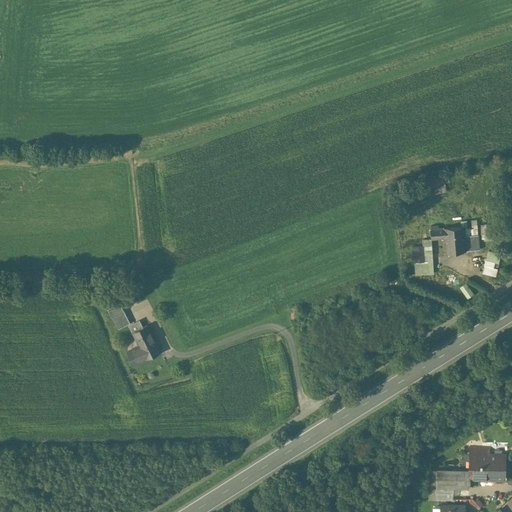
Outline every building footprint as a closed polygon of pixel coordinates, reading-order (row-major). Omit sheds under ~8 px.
[(442,174),(426,177),(429,186),(444,183),(442,174)] [(438,228),(430,229),(431,238),(445,237),(447,252),(465,250),(464,235),(463,226),(438,228)] [(478,234),(464,235),(465,250),(479,249),(478,234)] [(427,242),(419,242),(420,256),(428,256),(427,242)] [(488,248),(482,271),(495,275),(502,252),(488,248)] [(460,287),(468,297),(474,292),(466,282),(460,287)] [(125,310),(113,316),(119,328),(131,322),(125,310)] [(148,324),(142,327),(139,321),(130,325),(133,331),(139,345),(131,349),(137,362),(146,358),(146,359),(161,351),(148,324)] [(505,444),(470,444),(469,471),(469,478),(470,478),(504,478),(505,444)] [(469,471),(437,470),(436,487),(470,488),(470,478),(469,478),(469,471)]
